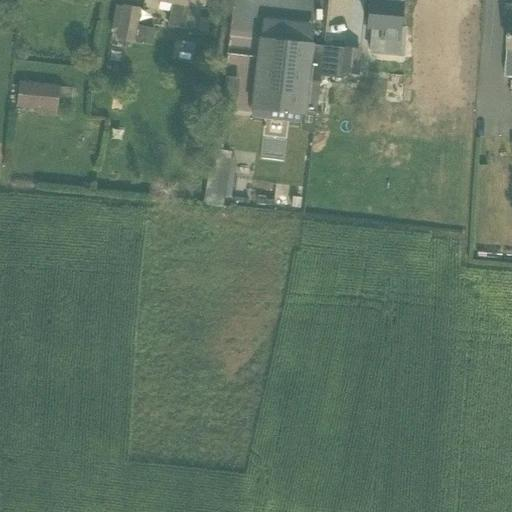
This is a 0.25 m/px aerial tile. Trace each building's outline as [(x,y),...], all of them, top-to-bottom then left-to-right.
[(153,0),(172,3),(168,26),(196,31),(200,8),(202,9),(203,0),(153,0)] [(369,0),(366,26),(372,27),(369,53),(402,56),(404,28),(399,28),(401,3),(369,0)] [(123,7),(116,40),(133,44),(134,42),(151,45),(155,29),(135,24),(138,11),(123,7)] [(253,111),(315,118),(319,77),(322,45),(260,39),(258,59),(253,111)] [(322,45),(319,76),(342,78),(343,72),(357,74),(358,70),(360,49),(322,45)] [(19,82),(17,108),(55,112),(58,86),(19,82)] [(385,90),(384,103),(402,104),(402,103),(402,91),(385,90)] [(212,139),(213,140),(216,144),(217,144),(222,145),(223,145),(228,141),(229,134),(225,129),(218,129),(217,130),(214,132),(213,133),(212,139)] [(210,156),(202,204),(222,208),(230,159),(210,156)]
